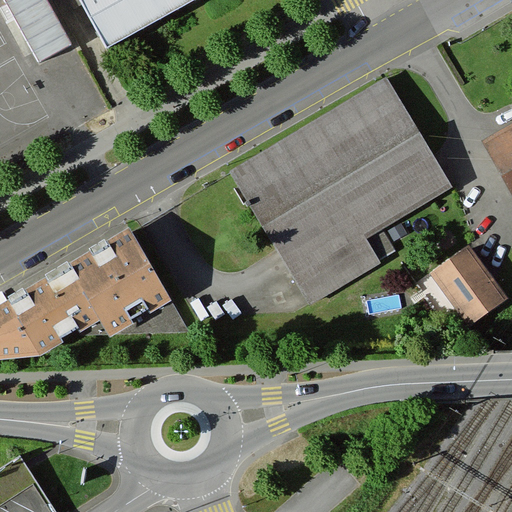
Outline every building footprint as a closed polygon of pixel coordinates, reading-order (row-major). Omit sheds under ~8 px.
[(0,0),(33,60),(67,42),(44,0),(0,0)] [(76,0),(102,46),(184,0),(76,0)] [(384,75),(226,167),(306,303),(382,259),(363,227),(445,179),(384,75)] [(511,116),(479,136),(511,193),(511,116)] [(136,234),(0,316),(0,354),(54,350),(113,314),(120,326),(186,316),(136,234)] [(506,295),(466,244),(430,273),(470,323),(506,295)] [(60,511),(28,466),(24,459),(0,473),(0,511),(60,511)]
